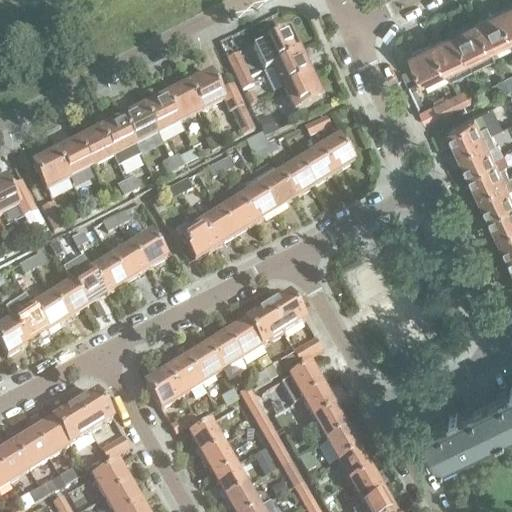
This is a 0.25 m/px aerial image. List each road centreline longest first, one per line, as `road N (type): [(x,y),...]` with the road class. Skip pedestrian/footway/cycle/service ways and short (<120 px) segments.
road 1 (residential): [(0,130),(249,0)]
road 2 (residential): [(102,356),(294,259)]
road 3 (residential): [(427,194),(352,29)]
road 4 (residential): [(102,356),(189,511)]
road 5 (residential): [(381,414),(294,259)]
road 6 (residential): [(506,345),(427,194)]
road 7 (residential): [(294,259),(427,194)]
road 8 (residential): [(381,414),(506,345)]
